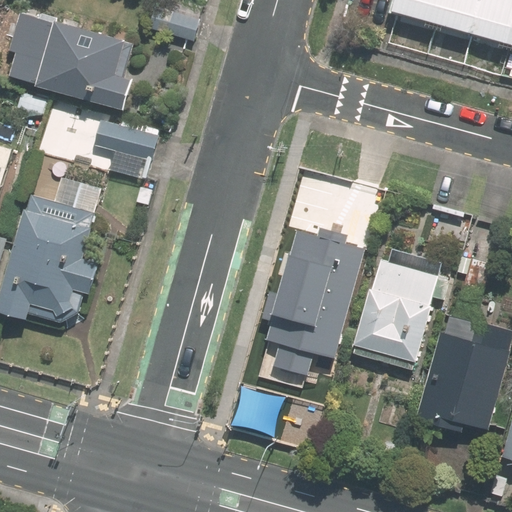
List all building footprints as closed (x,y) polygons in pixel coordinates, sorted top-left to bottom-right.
[(511,0),(392,0),(388,16),(511,49),(511,0)] [(197,20),(153,8),(148,28),(191,40),(197,20)] [(140,48),(20,16),(2,82),(122,114),(140,48)] [(160,138),(98,121),(91,147),(153,163),(160,138)] [(0,238),(0,189),(10,150),(0,147),(0,257),(5,240),(0,238)] [(0,294),(0,310),(76,331),(107,218),(27,196),(0,294)] [(335,358),(365,249),(345,244),(347,236),(319,228),(317,236),(296,230),(279,294),(269,291),(261,319),(271,322),(267,339),(280,343),(273,367),(308,376),(315,352),(335,358)] [(490,264),(462,256),(453,292),(480,299),(490,264)] [(351,350),(414,367),(438,277),(376,260),(351,350)] [(511,336),(446,318),(417,424),(482,442),(511,336)] [(511,463),(511,424),(511,426),(502,460),(511,463)]
